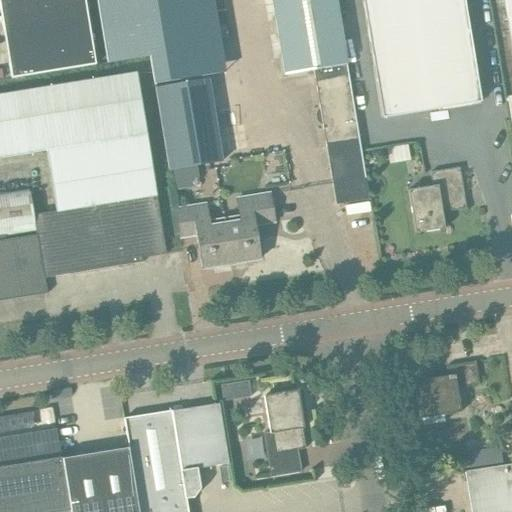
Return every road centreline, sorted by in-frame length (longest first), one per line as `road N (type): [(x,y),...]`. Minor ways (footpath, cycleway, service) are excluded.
road 1 (unclassified): [(0,381),(346,326)]
road 2 (unclassified): [(377,511),(346,326)]
road 3 (unclassified): [(346,326),(511,299)]
